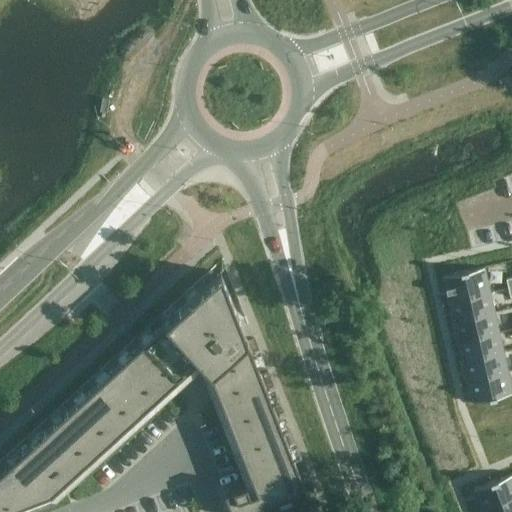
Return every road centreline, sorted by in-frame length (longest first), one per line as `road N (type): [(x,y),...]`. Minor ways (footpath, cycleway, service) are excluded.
road 1 (secondary): [(0,348),(189,169),(222,149)]
road 2 (secondary): [(185,108),(167,140),(0,302)]
road 3 (secondary): [(301,102),(331,76),(511,6)]
road 4 (tertiary): [(366,511),(295,292)]
road 5 (secondary): [(435,0),(310,49),(281,49)]
road 6 (tertiary): [(295,292),(279,140)]
road 7 (tertiary): [(235,152),(295,292)]
